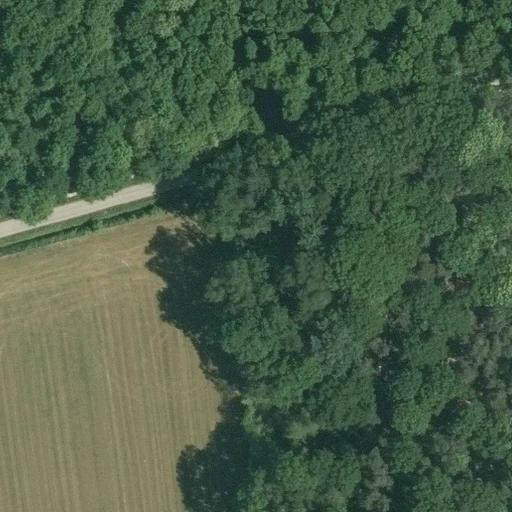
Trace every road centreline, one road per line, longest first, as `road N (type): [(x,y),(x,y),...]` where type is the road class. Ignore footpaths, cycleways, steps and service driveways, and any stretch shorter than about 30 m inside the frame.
road 1 (unclassified): [(511,94),(0,232)]
road 2 (track): [(415,120),(392,228),(382,350),(399,511)]
